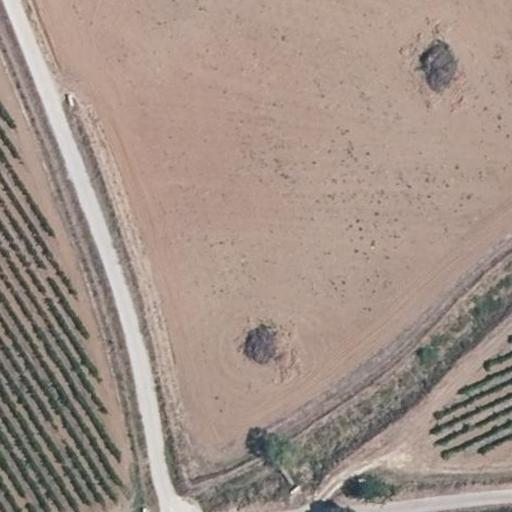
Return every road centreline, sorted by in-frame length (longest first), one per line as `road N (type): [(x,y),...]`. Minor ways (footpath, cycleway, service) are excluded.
road 1 (track): [(173,511),(143,370),(98,219),(14,0)]
road 2 (track): [(511,499),(359,511)]
